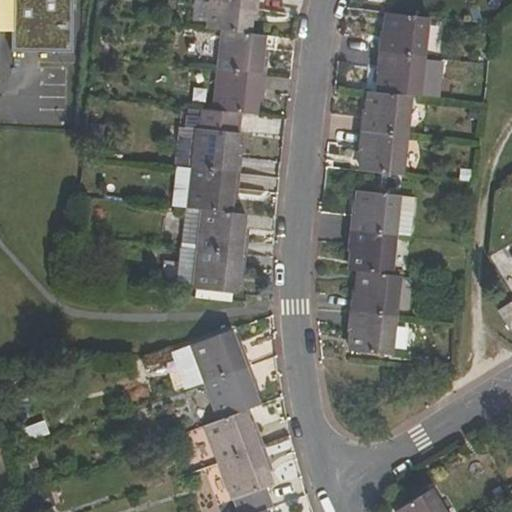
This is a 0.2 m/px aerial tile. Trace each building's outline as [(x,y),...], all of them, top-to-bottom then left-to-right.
[(76,0),(0,0),(0,71),(2,71),(2,40),(14,41),(14,61),(76,62),(76,0)] [(252,16),(258,17),(259,0),(211,0),(209,30),(223,31),(250,34),(252,16)] [(430,18),(386,14),(384,32),(381,32),(379,52),(425,57),(430,18)] [(269,54),(264,53),(265,35),(250,34),(223,31),(219,70),(267,75),(269,54)] [(377,74),(380,75),(378,92),(411,96),(421,97),(425,57),(379,52),(377,74)] [(242,114),(257,116),(259,95),(265,96),(267,75),(219,70),(214,111),(242,114)] [(378,92),(370,92),(368,110),(364,110),(362,131),(407,136),(411,96),(378,92)] [(242,154),(238,153),(242,114),(214,111),(200,110),(194,168),(240,173),(242,154)] [(359,152),(363,153),(361,170),(403,175),(407,136),(362,131),(359,152)] [(244,161),(243,174),(279,176),(279,162),(244,161)] [(189,208),(232,213),(234,193),(238,193),(240,173),(194,168),(189,208)] [(411,235),(415,198),(359,191),(357,207),(353,207),(351,229),(396,233),(411,235)] [(249,234),(244,233),(246,214),(232,213),(189,208),(187,208),(182,248),(247,255),(249,234)] [(349,249),(353,249),(351,270),(358,271),(391,274),(396,233),(351,229),(349,249)] [(177,288),(238,294),(240,274),(245,275),(247,255),(182,248),(177,288)] [(356,291),(353,290),(351,311),(397,316),(402,275),(391,274),(358,271),(356,291)] [(511,303),(499,312),(509,329),(511,327),(511,303)] [(348,331),(352,331),(350,351),(393,356),(397,316),(351,311),(348,331)] [(251,367),(243,346),(238,347),(232,332),(177,352),(190,389),(207,383),(251,367)] [(259,406),(252,388),(257,386),(251,367),(207,383),(222,420),(245,411),(259,406)] [(221,464),(263,448),(256,428),(251,429),(245,411),(222,420),(206,426),(221,464)] [(29,444),(50,435),(45,422),(23,431),(29,444)] [(235,501),(273,486),(267,470),(270,468),(263,448),(221,464),(235,501)] [(444,511),(431,490),(395,511),(394,511),(444,511)]
